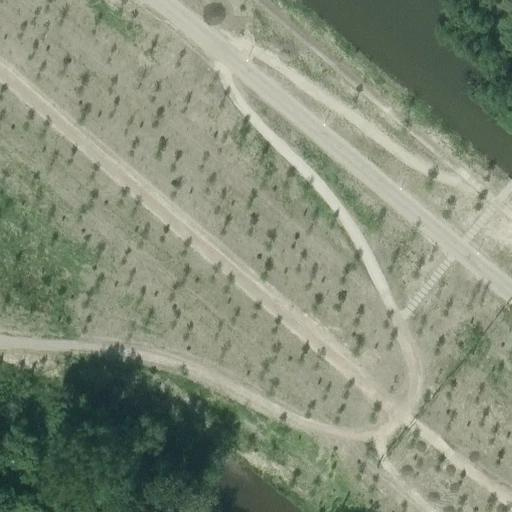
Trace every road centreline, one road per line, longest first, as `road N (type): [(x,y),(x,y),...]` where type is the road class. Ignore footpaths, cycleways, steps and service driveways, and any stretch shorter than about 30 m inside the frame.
road 1 (motorway): [(511,431),(0,2)]
road 2 (motorway): [(0,98),(493,511)]
